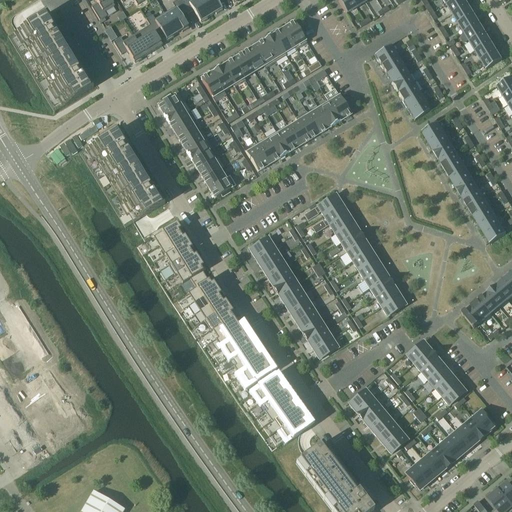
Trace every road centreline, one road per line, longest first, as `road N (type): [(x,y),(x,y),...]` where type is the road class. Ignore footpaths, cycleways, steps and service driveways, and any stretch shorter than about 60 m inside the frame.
road 1 (tertiary): [(248,511),(15,163)]
road 2 (residential): [(345,66),(409,25),(511,190)]
road 3 (residential): [(113,100),(276,0)]
road 4 (residential): [(309,400),(208,246)]
road 5 (residential): [(208,246),(113,100)]
road 6 (residential): [(392,511),(309,400)]
